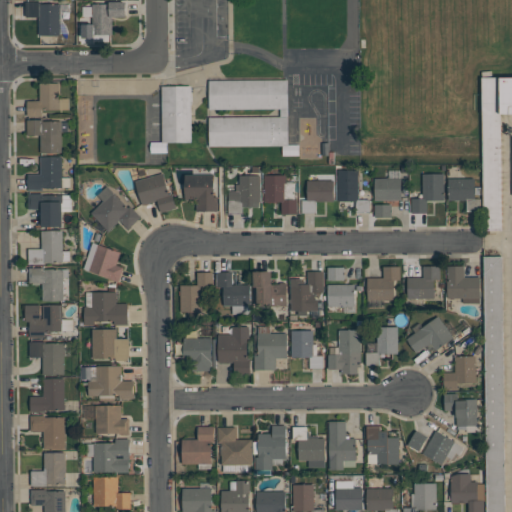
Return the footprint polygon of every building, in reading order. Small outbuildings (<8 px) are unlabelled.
[(25,2),(40,2),(40,4),(59,4),(60,35),(40,35),(39,16),(26,16),(25,2)] [(92,3),(109,4),(109,2),(126,2),(126,16),(112,16),(112,34),(93,34),(92,3)] [(511,77),(482,78),(483,216),(489,229),(502,229),(501,114),(511,114),(511,77)] [(210,109),(288,109),(288,80),(209,80),(210,109)] [(28,101),(41,100),(40,83),(60,83),(60,98),(69,98),(69,109),(42,109),(42,115),(28,115),(28,101)] [(191,86),(162,86),(163,143),(192,143),(191,86)] [(209,147),(283,146),(283,155),(289,155),(288,116),(209,117),(209,147)] [(27,120),(43,120),(43,121),(62,121),(62,153),(41,153),(41,135),(28,136),(27,120)] [(28,174),(41,174),(40,156),(61,156),(61,189),(28,190),(28,174)] [(375,178),(390,178),(390,170),(400,170),(400,177),(401,177),(401,200),(399,200),(399,206),(392,206),(392,200),(375,200),(375,178)] [(135,180),(163,172),(170,196),(173,195),(177,208),(161,212),(158,200),(141,204),(135,180)] [(338,174),(359,173),(359,199),(371,199),(371,212),(356,212),(356,200),(339,200),(338,174)] [(238,174),(260,174),(260,201),(253,201),(253,207),(247,207),(247,201),(242,201),(242,214),(229,214),(228,201),(230,201),(230,191),(235,191),(235,183),(239,183),(238,174)] [(422,174),(443,174),(444,200),(426,200),(427,213),(412,213),(411,198),(422,198),(422,174)] [(185,175),(214,175),(214,197),(218,197),(218,211),(197,211),(197,199),(185,199),(185,175)] [(263,175),(285,175),(285,183),(294,183),(295,199),(296,199),(297,214),(282,215),(281,202),(264,202),(263,175)] [(448,178),(475,178),(475,199),(480,199),(480,211),(466,211),(466,200),(448,200),(448,178)] [(307,180),(334,180),(334,201),(316,201),(316,212),(302,212),(302,200),(307,200),(307,180)] [(91,213),(103,201),(97,195),(107,185),(128,207),(130,206),(141,217),(128,229),(119,220),(108,230),(91,213)] [(28,194),(43,194),(43,195),(71,195),(71,211),(62,211),(62,226),(41,226),(41,209),(28,209),(28,194)] [(375,204),(391,203),(392,218),(375,218),(375,211),(373,211),(373,206),(375,206),(375,204)] [(41,230),(62,230),(62,251),(69,251),(69,261),(63,261),(63,262),(44,262),(44,264),(28,264),(28,249),(41,249),(41,230)] [(93,242),(121,252),(117,265),(125,267),(120,281),(83,269),(93,242)] [(408,278),(424,277),(424,267),(440,266),(441,280),(434,280),(434,297),(408,298),(408,278)] [(480,277),(480,298),(448,298),(447,266),(464,266),(464,277),(480,277)] [(29,267),(44,267),(44,269),(68,269),(69,277),(64,277),(64,301),(43,301),(42,283),(29,283),(29,267)] [(328,280),(344,280),(344,267),(327,267),(328,280)] [(367,278),(384,278),(384,267),(400,267),(400,280),(394,280),(394,298),(367,299),(367,278)] [(253,271),(272,271),(272,284),(279,284),(281,282),(285,282),(287,284),(287,306),(257,306),(257,287),(254,287),(253,271)] [(291,311),(291,278),(308,278),(307,271),(323,271),(323,291),(313,291),(313,294),(315,294),(315,299),(318,299),(318,310),(307,311),(307,315),(298,315),(297,311),(291,311)] [(181,285),(197,285),(197,272),(213,272),(213,286),(203,286),(204,311),(198,311),(198,319),(189,319),(189,312),(182,312),(181,295),(179,295),(179,291),(181,291),(181,285)] [(218,272),(233,272),(233,285),(251,284),(251,305),(249,305),(249,314),(232,314),(232,305),(224,305),(223,286),(218,286),(218,272)] [(327,284),(327,306),(354,306),(354,284),(327,284)] [(84,307),(86,307),(86,292),(117,291),(117,303),(129,302),(129,325),(115,325),(115,321),(95,321),(95,325),(84,325),(84,307)] [(25,321),(24,305),(40,305),(40,306),(42,306),(42,305),(62,305),(62,319),(74,319),(74,331),(45,331),(45,337),(29,337),(29,321),(25,321)] [(406,338),(439,315),(455,338),(436,351),(430,342),(416,352),(406,338)] [(217,334),(232,334),(232,321),(249,321),(249,338),(247,338),(247,359),(251,359),(251,375),(233,375),(233,363),(217,363),(217,334)] [(377,326),(398,326),(398,353),(381,353),(381,364),(366,365),(366,352),(377,352),(377,326)] [(92,329),(117,328),(117,338),(129,338),(129,360),(115,360),(115,358),(92,358),(92,329)] [(339,329),(361,329),(361,356),(359,356),(359,364),(361,364),(361,367),(358,367),(358,373),(342,374),(342,369),(328,369),(328,354),(329,354),(329,347),(339,347),(339,329)] [(291,330),(313,330),(313,344),(317,344),(317,355),(323,355),(324,368),(309,368),(309,357),(292,357),(291,330)] [(258,333),(287,332),(287,358),(275,358),(276,369),(255,370),(255,356),(258,356),(258,333)] [(184,338),(212,338),(212,371),(192,371),(191,363),(184,363),(184,338)] [(30,342),(46,342),(46,343),(64,343),(64,374),(43,374),(43,356),(30,357),(30,342)] [(455,356),(476,356),(476,382),(457,383),(457,389),(443,389),(443,372),(455,372),(455,356)] [(97,366),(122,365),(122,381),(134,381),(134,398),(119,398),(119,394),(114,394),(114,399),(99,399),(99,395),(89,395),(89,379),(80,379),(80,367),(97,367),(97,366)] [(31,396),(43,396),(43,378),(64,378),(65,411),(31,411),(31,396)] [(444,393),(456,393),(456,400),(467,400),(468,398),(477,398),(477,425),(457,425),(457,410),(444,410),(444,393)] [(84,405),(121,405),(121,418),(129,418),(129,433),(96,434),(96,419),(85,419),(84,405)] [(30,415),(45,415),(46,417),(65,417),(66,448),(44,448),(44,431),(31,432),(30,415)] [(329,421),(346,420),(347,437),(356,437),(356,460),(355,460),(355,466),(343,467),(344,470),(329,469),(329,421)] [(198,425),(214,425),(215,442),(211,442),(211,464),(211,469),(198,469),(198,464),(182,464),(182,439),(198,439),(198,425)] [(273,425),(286,425),(286,458),(282,458),(282,464),(272,464),(272,470),(271,470),(271,474),(257,475),(257,470),(255,470),(255,457),(259,457),(259,433),(273,433),(273,425)] [(293,440),(293,426),(307,426),(307,431),(309,431),(309,435),(318,435),(318,438),(325,438),(325,469),(307,470),(307,461),(298,461),(298,440),(293,440)] [(367,426),(380,426),(380,430),(388,430),(388,437),(399,437),(399,464),(367,464),(367,426)] [(219,427),(235,427),(236,440),(252,440),(252,464),(247,464),(247,472),(223,472),(223,465),(222,465),(222,443),(219,443),(219,427)] [(407,444),(416,429),(431,438),(436,429),(455,441),(454,442),(464,448),(460,454),(455,451),(452,457),(447,454),(441,464),(419,451),(418,453),(408,447),(409,445),(407,444)] [(94,443),(116,442),(116,439),(130,439),(130,459),(129,459),(129,472),(94,472),(94,443)] [(44,452),(65,452),(65,483),(47,484),(47,486),(32,486),(31,471),(44,470),(44,452)] [(471,473),(471,481),(477,481),(477,484),(486,484),(486,501),(484,500),(484,511),(468,511),(469,503),(452,502),(452,476),(458,473),(471,473)] [(94,477),(118,477),(118,492),(131,492),(132,509),(116,509),(116,506),(94,506),(94,477)] [(221,511),(221,490),(230,490),(230,481),(236,481),(236,480),(249,480),(249,511),(221,511)] [(336,480),(336,509),(362,509),(362,487),(353,487),(353,480),(336,480)] [(414,483),(436,483),(437,509),(420,509),(420,511),(403,511),(403,507),(411,507),(411,494),(415,494),(414,483)] [(293,485),(314,484),(314,509),(326,509),(326,511),(311,511),(293,511),(293,485)] [(183,511),(183,488),(212,488),(212,510),(216,510),(216,511),(183,511)] [(366,489),(393,488),(393,509),(398,509),(398,511),(385,511),(385,510),(367,510),(366,489)] [(31,489),(46,489),(46,491),(65,491),(65,511),(44,511),(44,505),(32,505),(31,489)] [(257,511),(257,491),(285,491),(285,511),(257,511)]
